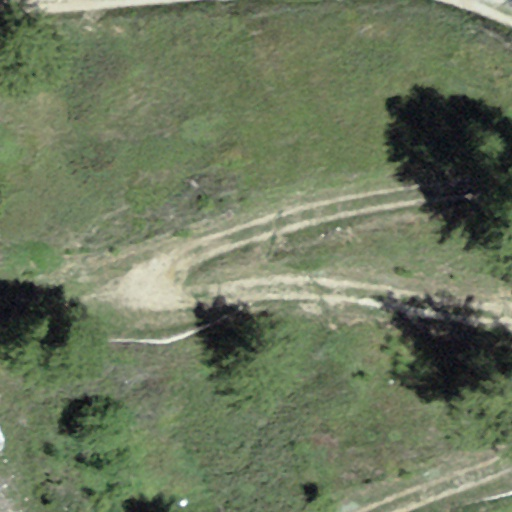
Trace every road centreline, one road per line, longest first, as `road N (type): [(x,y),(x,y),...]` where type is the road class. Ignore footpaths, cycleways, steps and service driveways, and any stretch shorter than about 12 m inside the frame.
road 1 (track): [(511,183),(331,213),(255,234),(165,269),(156,280),(160,293),(180,299),(324,289),(434,311),(511,310)]
road 2 (track): [(511,461),(383,511)]
